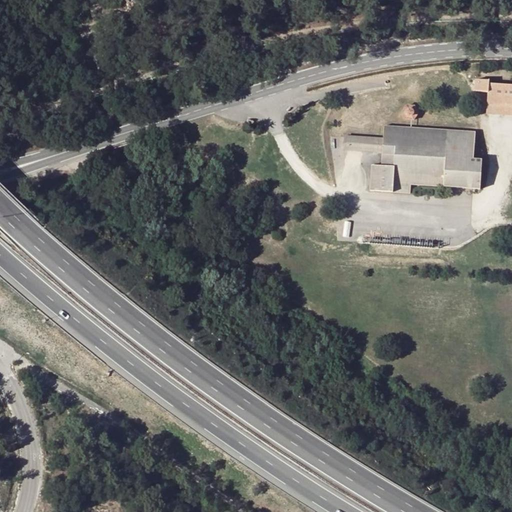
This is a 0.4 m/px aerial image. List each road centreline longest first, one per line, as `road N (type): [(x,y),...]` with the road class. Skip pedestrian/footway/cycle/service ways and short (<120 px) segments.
road 1 (motorway): [(440,511),(194,358),(0,201)]
road 2 (tertiary): [(0,171),(381,63),(511,53)]
road 3 (motorway): [(0,262),(113,373),(315,511)]
road 4 (unclassified): [(0,347),(245,511)]
road 5 (unknown): [(260,94),(300,168),(331,190),(387,203),(498,194)]
road 6 (track): [(116,136),(82,37),(49,0)]
road 7 (residential): [(22,511),(31,478),(21,409),(0,372)]
